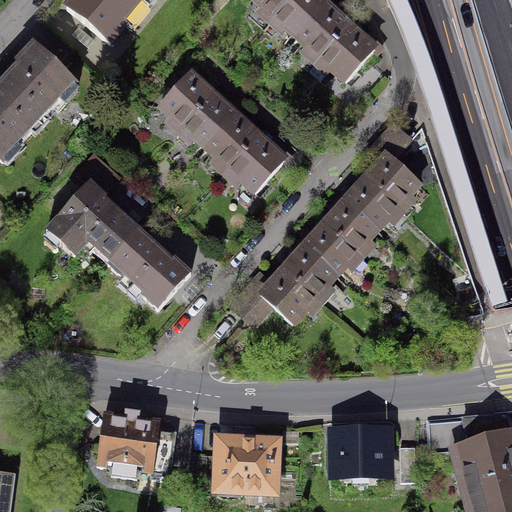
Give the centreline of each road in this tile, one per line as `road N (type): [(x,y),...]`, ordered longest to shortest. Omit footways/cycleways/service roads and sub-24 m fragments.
road 1 (residential): [(378,0),(403,57),(401,88),(212,300)]
road 2 (residential): [(163,383),(312,397),(511,378)]
road 3 (motorway): [(411,0),(511,224)]
road 4 (motorway): [(446,0),(511,208)]
road 5 (residential): [(0,358),(163,383)]
